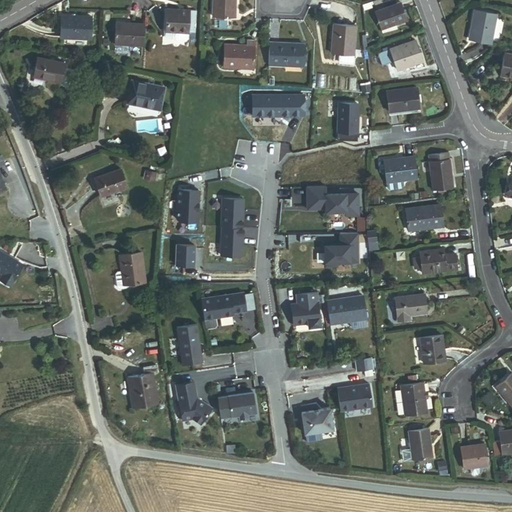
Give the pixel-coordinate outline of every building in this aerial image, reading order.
[(213,0),(213,17),(234,18),(235,0),(213,0)] [(395,25),(407,20),(400,3),(374,13),(380,30),(395,25)] [(470,35),(491,39),(497,10),(475,6),(470,35)] [(173,33),(188,33),(190,11),(167,10),(165,32),(173,33)] [(60,38),(90,40),(91,18),(61,17),(60,38)] [(113,44),(143,46),(144,24),(115,22),(113,44)] [(339,54),(352,56),(355,27),(333,25),(330,54),(339,54)] [(380,30),(381,34),(397,28),(395,25),(380,30)] [(175,42),(184,42),(188,40),(188,33),(173,33),(173,39),(175,42)] [(223,67),(253,69),(254,41),(246,40),(246,47),(225,45),(223,67)] [(396,70),(422,61),(415,41),(389,50),(393,62),(396,70)] [(268,65),(302,66),(303,44),(269,43),(268,65)] [(381,66),(393,62),(389,50),(377,55),(381,66)] [(511,72),(511,52),(505,51),(501,73),(511,75),(511,72)] [(338,62),(352,63),(352,56),(339,54),(338,62)] [(33,77),(60,82),(64,64),(37,58),(33,77)] [(94,65),(92,77),(100,79),(102,66),(94,65)] [(127,103),(159,110),(164,88),(132,82),(127,103)] [(388,112),(419,108),(416,88),(386,91),(388,112)] [(285,117),(294,116),(294,103),(290,103),(290,100),(288,100),(288,98),(271,98),(271,103),(252,103),(252,105),(252,114),(252,117),(277,117),(285,117)] [(191,121),(201,122),(203,101),(193,100),(191,121)] [(429,162),(449,159),(448,152),(428,155),(429,162)] [(402,181),(417,179),(414,158),(383,162),(386,183),(387,183),(402,181)] [(432,191),(453,188),(449,159),(429,162),(432,191)] [(101,196),(127,186),(120,168),(94,178),(101,196)] [(403,187),(402,181),(387,183),(387,189),(390,191),(401,189),(403,187)] [(172,262),(187,263),(189,191),(174,190),(172,262)] [(243,200),(222,199),(220,228),(221,228),(242,229),(243,200)] [(409,232),(442,227),(439,205),(406,210),(409,232)] [(346,267),(346,253),(345,229),(345,227),(337,227),(330,228),(327,228),(329,268),(346,267)] [(242,229),(221,228),(220,257),(241,257),(242,229)] [(346,253),(355,252),(354,229),(345,229),(346,253)] [(367,243),(375,242),(374,231),(366,232),(367,243)] [(457,269),(456,262),(455,253),(446,254),(446,248),(418,252),(419,257),(420,268),(421,273),(457,269)] [(1,280),(11,287),(24,265),(0,251),(0,272),(4,275),(1,280)] [(120,257),(123,273),(118,274),(116,276),(119,289),(121,290),(125,290),(125,286),(136,284),(146,283),(141,253),(120,257)] [(255,310),(252,293),(243,294),(246,312),(255,310)] [(315,312),(317,311),(314,293),(294,295),(295,305),(289,305),(292,326),(307,324),(307,328),(319,327),(318,316),(316,316),(315,312)] [(243,294),(201,300),(205,331),(214,330),(216,327),(214,319),(216,318),(216,317),(220,317),(221,318),(233,316),(233,313),(246,312),(243,294)] [(408,316),(426,314),(423,295),(395,298),(398,322),(409,321),(408,316)] [(328,323),(343,320),(343,319),(347,318),(348,322),(348,323),(349,323),(366,321),(363,296),(325,302),(328,323)] [(366,321),(349,323),(350,329),(352,331),(365,329),(366,327),(366,321)] [(176,328),(182,367),(202,364),(196,326),(176,328)] [(423,363),(444,361),(442,335),(420,338),(423,363)] [(215,341),(208,342),(209,349),(216,348),(215,341)] [(355,372),(370,370),(368,359),(353,361),(355,372)] [(134,408),(158,404),(153,373),(157,372),(156,366),(144,368),(145,374),(129,377),(134,408)] [(511,373),(495,387),(511,406),(511,373)] [(405,416),(426,413),(422,383),(400,386),(405,416)] [(176,387),(178,395),(196,392),(195,384),(176,387)] [(335,390),(338,412),(371,407),(367,385),(335,390)] [(212,410),(198,401),(196,392),(178,395),(183,423),(193,421),(201,427),(212,410)] [(239,415),(247,414),(256,413),(253,393),(227,397),(230,417),(239,415)] [(328,410),(300,414),(303,435),(331,431),(328,410)] [(412,460),(432,458),(428,428),(408,431),(410,451),(412,460)] [(501,454),(511,452),(511,430),(498,432),(500,442),(501,454)] [(501,456),(501,454),(500,442),(492,442),(494,457),(501,456)] [(478,467),(487,465),(484,444),(460,447),(463,469),(469,468),(478,467)] [(477,475),(479,472),(478,467),(469,468),(470,474),(472,475),(477,475)]
